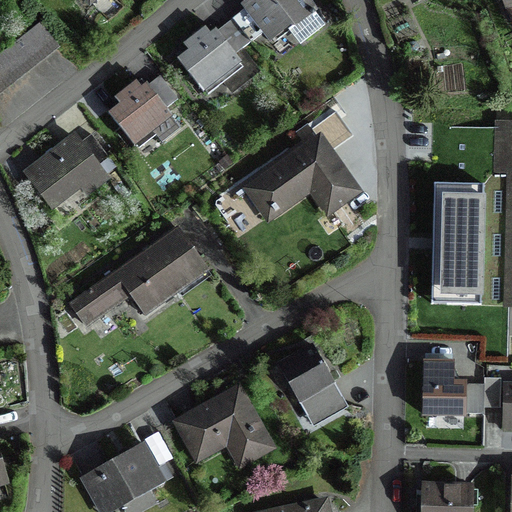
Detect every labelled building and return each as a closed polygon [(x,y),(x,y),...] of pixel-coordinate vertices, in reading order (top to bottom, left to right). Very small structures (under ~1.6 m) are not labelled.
[(245,7),(246,9),(231,21),(249,44),(264,32),(271,39),(272,38),(271,37),(290,23),(304,40),(321,27),(314,17),(315,17),(310,11),(309,11),(300,0),(248,0),(250,2),(245,7)] [(182,46),(187,52),(176,60),(202,93),(239,64),(233,56),(249,44),(231,21),(215,33),(214,31),(208,35),(203,29),(182,46)] [(0,93),(56,49),(38,25),(0,54),(0,93)] [(113,99),(118,106),(107,114),(133,147),(170,117),(164,109),(176,100),(158,77),(146,87),(145,85),(139,89),(134,83),(113,99)] [(494,172),(511,173),(507,307),(511,306),(511,124),(495,124),(494,172)] [(79,184),(86,193),(104,179),(73,138),(26,174),(53,209),(50,205),(79,184)] [(327,214),(355,193),(318,141),(254,186),(274,214),(309,189),(327,214)] [(81,323),(125,290),(143,316),(206,272),(176,230),(69,306),(81,323)] [(340,398),(312,348),(277,368),(297,403),(315,393),(323,408),(340,398)] [(450,364),(424,364),(423,416),(482,417),(482,409),(483,386),(461,386),(461,391),(450,391),(450,364)] [(483,380),(483,386),(482,409),(498,409),(499,381),(483,380)] [(511,387),(504,388),(503,430),(511,430),(511,387)] [(237,390),(176,424),(196,460),(236,438),(249,460),(270,448),(237,390)] [(141,444),(80,478),(99,511),(140,490),(143,495),(163,484),(141,444)] [(470,511),(471,489),(422,488),(422,500),(415,499),(414,511),(470,511)] [(325,511),(323,503),(281,511),(325,511)]
